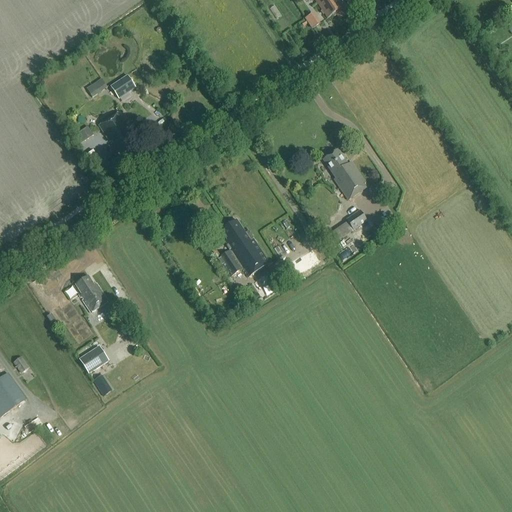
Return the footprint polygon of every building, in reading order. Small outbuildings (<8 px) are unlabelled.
[(340,0),(315,0),(328,19),(334,15),(335,17),(337,16),(339,19),(340,20),(347,15),(347,14),(344,11),(347,9),(340,0)] [(317,13),(309,18),(315,30),(323,25),(317,13)] [(119,99),(135,88),(127,77),(111,88),(119,99)] [(94,96),(110,87),(105,78),(89,87),(94,96)] [(137,145),(130,135),(132,134),(128,130),(130,129),(118,113),(98,127),(110,143),(111,142),(113,144),(114,143),(123,155),(131,149),(133,149),(135,148),(135,146),(137,145)] [(87,128),(73,137),(78,145),(92,136),(87,128)] [(95,164),(103,158),(97,149),(89,155),(95,164)] [(348,201),(368,188),(351,164),(348,166),(338,152),(324,161),(333,176),(335,180),(334,181),(348,201)] [(367,222),(360,211),(346,220),(347,222),(332,232),(338,241),(367,222)] [(248,278),(269,264),(247,230),(244,233),(236,221),(221,232),(227,241),(225,242),(228,246),(226,247),(230,252),(218,259),(230,278),(243,270),(248,278)] [(96,311),(109,302),(97,285),(96,286),(94,287),(88,277),(75,286),(81,295),(79,296),(90,314),(96,311)] [(53,327),(58,324),(51,315),(47,318),(53,327)] [(79,360),(89,375),(109,362),(99,347),(79,360)] [(136,365),(145,361),(142,355),(124,363),(129,375),(138,370),(136,365)] [(14,363),(21,374),(29,369),(21,358),(14,363)] [(0,379),(0,372),(3,370),(0,365),(0,419),(27,401),(8,374),(0,379)] [(102,376),(93,382),(97,387),(106,381),(102,376)] [(28,423),(31,431),(46,426),(43,418),(28,423)]
